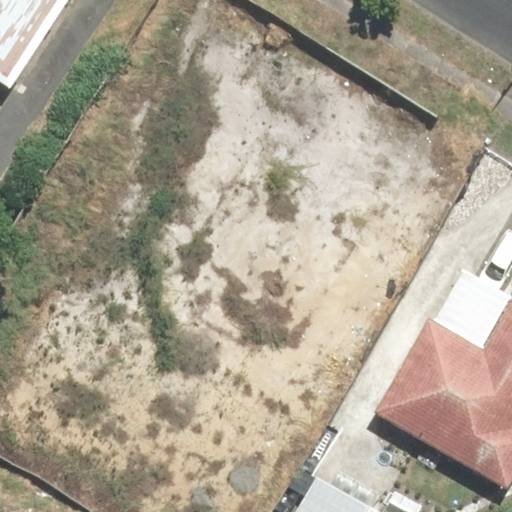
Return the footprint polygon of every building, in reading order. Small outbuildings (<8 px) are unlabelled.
[(0,0),(0,74),(25,91),(84,0),(0,0)] [(202,128),(181,166),(223,190),(244,152),(202,128)] [(51,314),(72,281),(147,328),(158,310),(218,213),(144,166),(149,157),(110,133),(12,290),(51,314)] [(158,310),(202,337),(189,358),(278,414),(379,253),(245,170),(234,189),(224,205),(218,213),(158,310)] [(511,284),(477,263),(385,413),(511,489),(511,284)] [(390,511),(324,473),(300,511),(390,511)]
